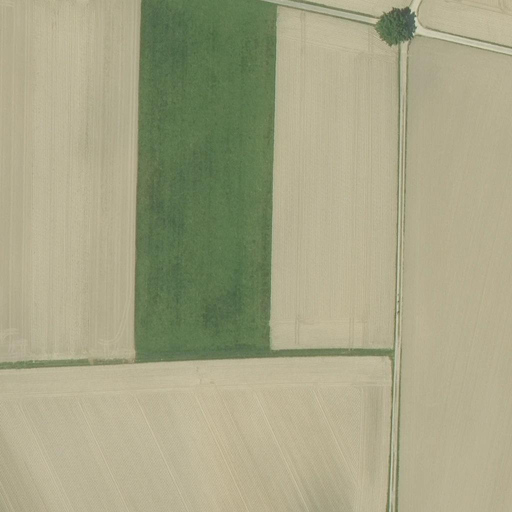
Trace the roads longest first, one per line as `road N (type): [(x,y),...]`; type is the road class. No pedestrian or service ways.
road 1 (track): [(397,511),(409,26)]
road 2 (track): [(267,0),(409,26)]
